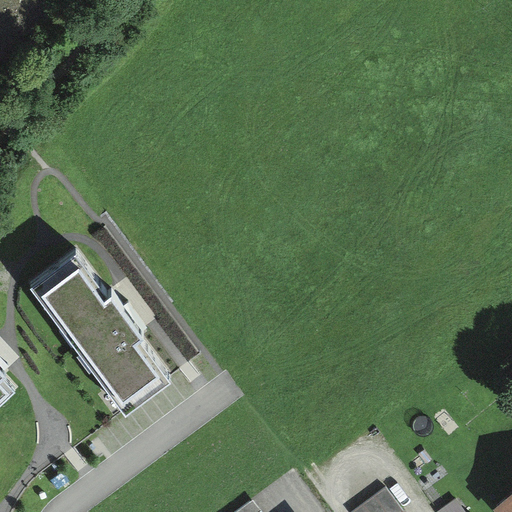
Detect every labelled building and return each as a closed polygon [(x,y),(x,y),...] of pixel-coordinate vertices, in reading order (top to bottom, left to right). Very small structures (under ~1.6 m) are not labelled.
[(30,280),(126,407),(170,374),(75,247),(30,280)] [(0,400),(15,386),(0,369),(0,400)] [(440,511),(473,511),(465,496),(440,510),(440,511)] [(511,511),(511,498),(503,507),(506,511),(511,511)] [(258,511),(252,503),(237,511),(258,511)]
